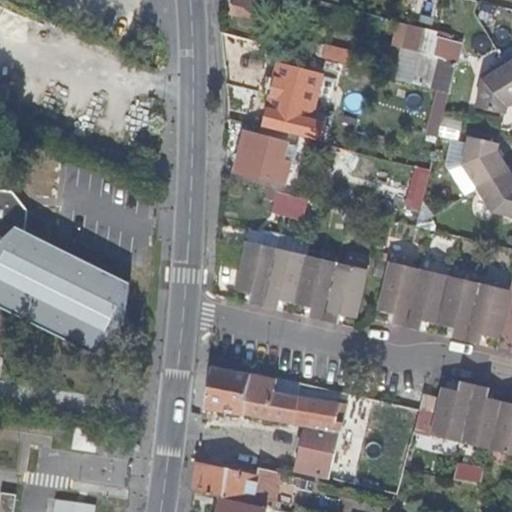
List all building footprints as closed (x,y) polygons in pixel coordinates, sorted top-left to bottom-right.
[(228,0),(224,11),(249,19),(255,0),(228,0)] [(438,36),(439,32),(397,21),(391,45),(401,48),(393,78),(439,89),(451,92),(464,43),(438,36)] [(322,42),(318,56),(341,62),(344,48),(322,42)] [(280,65),(277,79),(273,95),(269,110),(284,114),(281,122),(308,130),(322,76),(280,65)] [(511,103),(511,72),(507,65),(484,79),(477,107),(506,113),(508,106),(511,104),(511,103)] [(273,95),(277,79),(267,77),(263,92),(273,95)] [(440,135),(451,92),(439,89),(429,132),(440,135)] [(339,110),(334,131),(351,134),(355,114),(339,110)] [(287,142),(247,132),(237,171),(285,183),(290,162),(282,160),(287,142)] [(464,164),(478,188),(509,169),(498,151),(498,150),(499,142),(471,135),(464,164)] [(430,171),(413,166),(402,205),(419,209),(430,171)] [(511,172),(509,169),(478,188),(493,211),(511,215),(511,172)] [(0,231),(7,225),(28,232),(30,210),(15,192),(0,190),(0,231)] [(307,198),(276,190),(271,212),(302,219),(307,198)] [(130,283),(28,232),(7,225),(0,231),(0,306),(90,355),(130,283)] [(265,305),(278,248),(248,240),(237,289),(244,291),(251,292),(250,301),(265,305)] [(308,255),(278,248),(265,305),(278,308),(281,300),(285,301),(297,304),(308,255)] [(338,263),(308,255),(297,304),(305,306),(314,308),(312,316),(325,319),(338,263)] [(421,269),(391,262),(380,311),(387,312),(395,314),(393,323),(407,327),(421,269)] [(368,270),(338,263),(325,319),(341,323),(343,315),(347,316),(358,319),(368,270)] [(440,324),(451,276),(421,269),(407,327),(421,330),(423,320),(429,321),(440,324)] [(467,341),(481,283),(451,276),(440,324),(451,327),(456,328),(453,337),(467,341)] [(489,335),(501,338),(511,291),(511,290),(481,283),(467,341),(482,344),(483,338),(485,338),(486,335),(489,335)] [(250,373),(211,366),(205,408),(244,416),(244,414),(250,373)] [(278,378),(250,373),(244,414),(294,423),(300,396),(275,391),(278,378)] [(444,387),(443,390),(441,399),(437,414),(432,436),(463,443),(475,386),(460,382),(458,390),(451,389),(444,387)] [(463,443),(493,450),(504,402),(492,399),(489,398),(491,390),(475,386),(463,443)] [(424,395),(420,410),(437,414),(441,399),(424,395)] [(340,402),(300,396),(294,423),(306,425),(297,468),(331,476),(342,421),(336,420),(340,402)] [(493,450),(511,454),(511,403),(504,402),(493,450)] [(94,450),(95,427),(70,426),(69,449),(94,450)] [(478,482),(481,466),(455,462),(452,478),(478,482)] [(257,477),(198,463),(194,491),(220,496),(268,507),(272,508),(282,473),(260,468),(257,477)] [(266,511),(268,507),(220,496),(216,511),(266,511)] [(95,511),(96,505),(56,499),(53,511),(95,511)]
